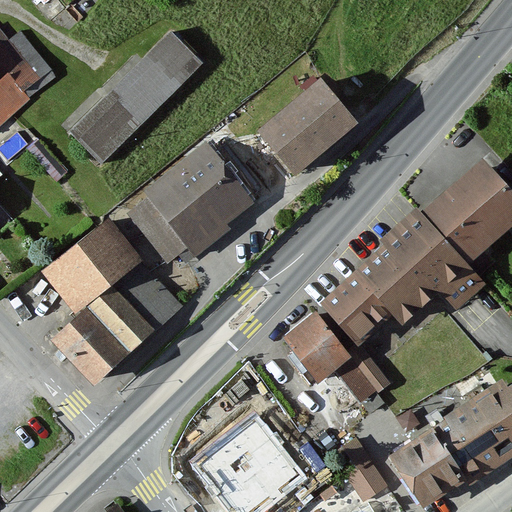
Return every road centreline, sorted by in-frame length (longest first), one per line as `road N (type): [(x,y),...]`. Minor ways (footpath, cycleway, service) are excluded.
road 1 (primary): [(113,445),(267,294),(511,23)]
road 2 (residential): [(113,445),(0,324)]
